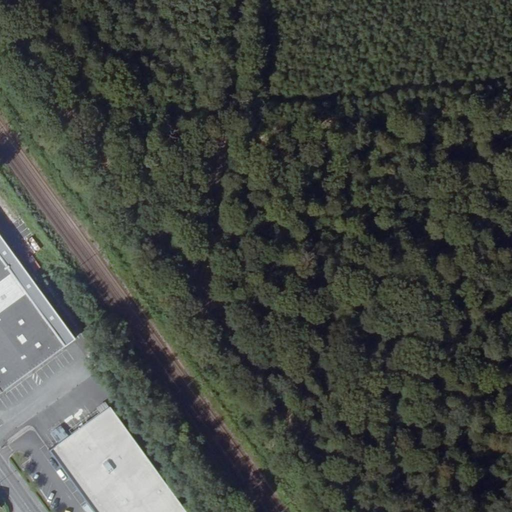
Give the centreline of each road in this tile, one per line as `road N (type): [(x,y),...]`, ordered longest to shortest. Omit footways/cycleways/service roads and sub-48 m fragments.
road 1 (track): [(511,355),(202,296)]
road 2 (track): [(241,0),(202,296)]
